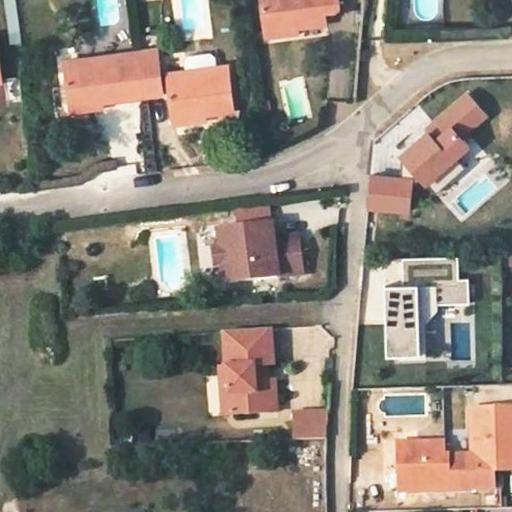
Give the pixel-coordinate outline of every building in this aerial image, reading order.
[(261,0),(266,31),(299,26),(326,23),(324,13),(340,11),(338,0),(261,0)] [(300,33),(299,26),(266,31),(267,38),(300,33)] [(161,75),(158,50),(142,52),(148,96),(170,94),(173,118),(206,114),(235,111),(229,67),(216,69),(187,72),(161,75)] [(148,96),(142,52),(65,62),(71,106),(104,102),(148,96)] [(187,72),(216,69),(214,57),(210,54),(189,56),(185,60),(187,72)] [(2,80),(5,104),(24,101),(22,77),(2,80)] [(427,128),(430,132),(401,157),(426,185),(467,149),(460,141),(486,118),(466,95),(427,128)] [(104,102),(71,106),(72,112),(104,108),(104,102)] [(206,114),(173,118),(174,124),(207,120),(206,114)] [(411,181),(372,178),(369,209),(408,212),(411,181)] [(303,276),(299,246),(284,249),(285,253),(276,254),(274,240),(272,226),(219,233),(227,286),(303,276)] [(285,253),(284,249),(299,246),(298,237),(274,240),(276,254),(285,253)] [(465,306),(464,281),(454,282),(454,260),(398,261),(399,288),(381,289),(382,359),(415,358),(414,321),(428,307),(465,306)] [(221,367),(224,414),(277,411),(275,380),(270,380),(269,365),(274,365),(271,329),(225,332),(227,366),(221,367)] [(330,412),(294,413),(295,441),(328,440),(330,412)] [(396,448),(397,479),(416,479),(416,497),(448,497),(448,494),(472,494),(472,476),(511,475),(511,444),(511,443),(511,412),(471,413),(472,434),(476,434),(476,459),(446,461),(445,447),(396,448)] [(398,498),(416,497),(416,479),(397,479),(398,498)] [(485,509),(501,508),(500,491),(484,492),(485,509)]
